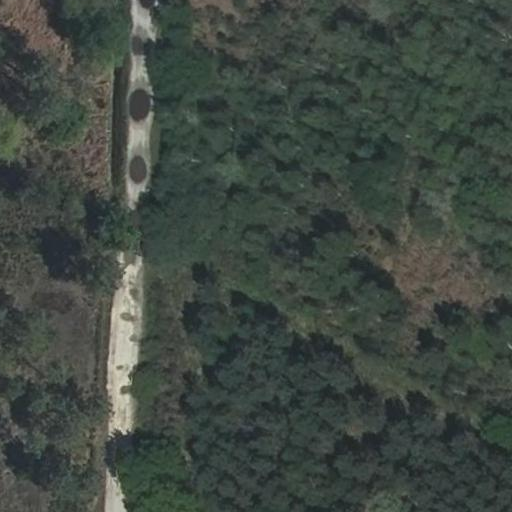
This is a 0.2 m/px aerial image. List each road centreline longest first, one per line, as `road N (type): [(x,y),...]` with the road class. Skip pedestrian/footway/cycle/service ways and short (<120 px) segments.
road 1 (track): [(123,511),(150,0)]
road 2 (track): [(511,438),(138,225)]
